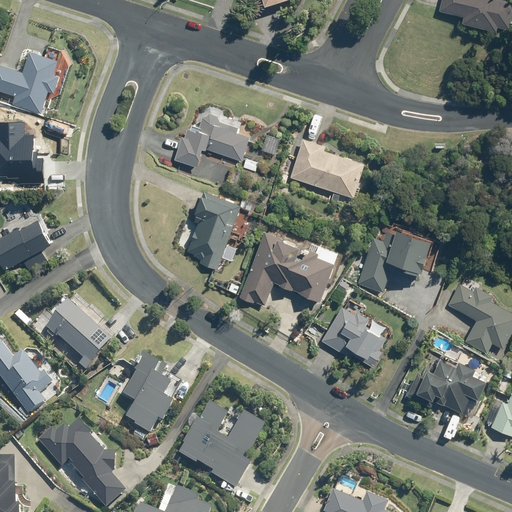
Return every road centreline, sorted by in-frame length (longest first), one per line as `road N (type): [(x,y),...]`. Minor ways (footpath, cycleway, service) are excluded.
road 1 (tertiary): [(118,244),(165,300),(336,407)]
road 2 (tertiary): [(336,407),(511,489)]
road 3 (tertiary): [(349,93),(440,118),(511,118)]
road 4 (tertiary): [(164,31),(315,80)]
road 5 (tertiary): [(110,157),(104,123),(135,22)]
road 6 (tertiary): [(164,31),(136,129),(110,157)]
road 7 (residential): [(118,244),(0,309)]
road 8 (residential): [(275,511),(336,407)]
